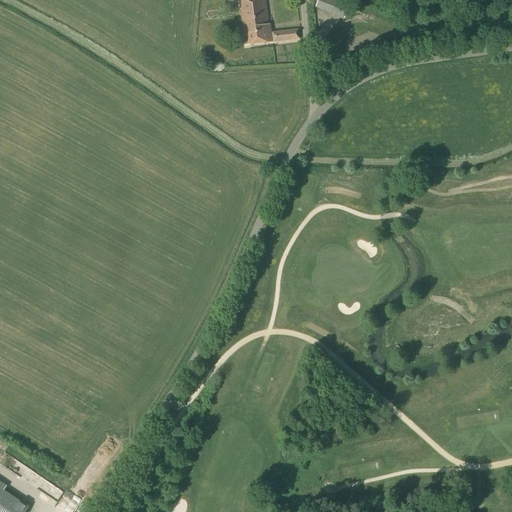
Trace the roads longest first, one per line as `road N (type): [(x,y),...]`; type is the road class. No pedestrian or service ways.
road 1 (unclassified): [(92,511),(203,346),(318,118),(375,70),(511,47)]
road 2 (track): [(304,0),(309,110),(318,118)]
